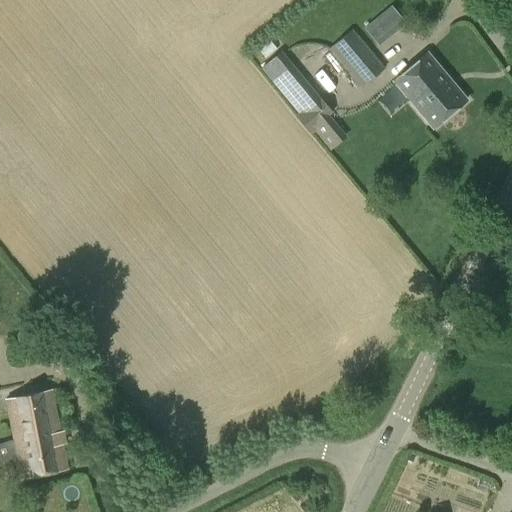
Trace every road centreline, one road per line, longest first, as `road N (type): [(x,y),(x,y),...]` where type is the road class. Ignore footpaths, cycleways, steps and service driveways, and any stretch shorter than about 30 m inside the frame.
road 1 (tertiary): [(377,464),(511,194)]
road 2 (unclassified): [(171,511),(289,449),(310,446),(377,464)]
